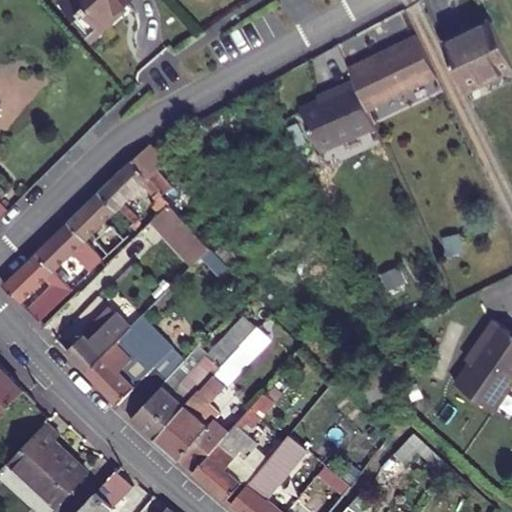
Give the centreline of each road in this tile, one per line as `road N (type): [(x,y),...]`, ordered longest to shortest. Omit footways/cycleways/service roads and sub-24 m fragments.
road 1 (residential): [(363,0),(136,126),(0,255)]
road 2 (tertiary): [(211,511),(0,314)]
